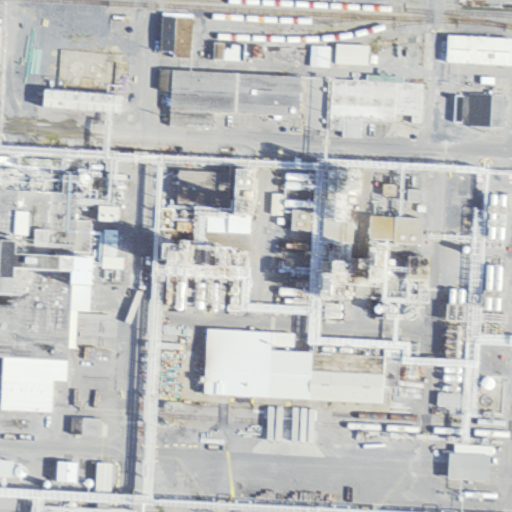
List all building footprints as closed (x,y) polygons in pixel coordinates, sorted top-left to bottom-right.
[(19,90),(31,91),(33,47),(103,50),(105,10),(22,6),(19,90)] [(158,57),(189,58),(190,19),(159,18),(158,57)] [(445,66),(511,68),(511,39),(445,38),(445,66)] [(211,62),(241,63),(242,45),(212,44),(211,62)] [(367,46),(334,46),(334,67),(367,67),(367,46)] [(213,115),(297,118),(299,77),(158,73),(157,92),(168,92),(167,128),(212,130),(213,115)] [(329,81),(328,121),(395,123),(395,117),(411,118),(410,124),(419,124),(421,85),(401,85),(401,78),(365,77),(365,82),(329,81)] [(120,115),(121,97),(41,93),(40,110),(120,115)] [(503,128),(503,96),(466,95),(466,128),(503,128)] [(0,411),(49,416),(52,383),(61,384),(74,247),(86,248),(88,224),(72,223),(76,178),(59,177),(58,195),(0,189),(0,361),(1,361),(0,374),(0,411)] [(205,204),(221,205),(222,177),(190,177),(190,191),(205,192),(205,204)] [(419,243),(419,221),(392,221),(392,243),(419,243)] [(271,353),(271,334),(204,332),(201,398),(380,405),(382,358),(271,353)] [(98,435),(98,419),(70,419),(70,435),(98,435)] [(446,456),(446,483),(487,483),(487,456),(446,456)] [(8,460),(0,460),(0,476),(8,477),(8,460)] [(54,483),(74,483),(74,463),(54,463),(54,483)] [(109,464),(94,464),(94,485),(109,485),(109,464)]
